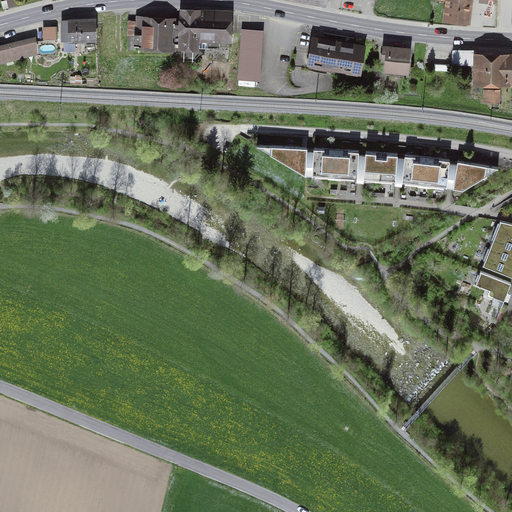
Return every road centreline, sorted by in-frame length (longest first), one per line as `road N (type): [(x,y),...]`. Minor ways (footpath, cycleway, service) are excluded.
road 1 (unclassified): [(0,386),(299,511)]
road 2 (residential): [(219,135),(308,132),(511,154)]
road 3 (secondary): [(222,0),(379,29),(511,40)]
